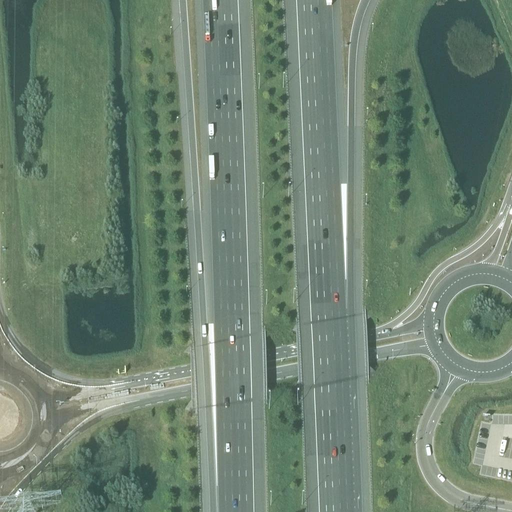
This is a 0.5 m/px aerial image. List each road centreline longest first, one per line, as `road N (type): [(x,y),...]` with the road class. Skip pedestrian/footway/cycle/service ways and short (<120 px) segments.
road 1 (motorway): [(181,0),(209,408),(231,511)]
road 2 (motorway): [(218,0),(236,511)]
road 3 (secondary): [(124,403),(437,345)]
road 4 (motorway): [(328,311),(351,184),(352,52),(365,0)]
road 5 (motorway): [(328,311),(314,0)]
road 6 (secondary): [(393,333),(111,389)]
road 7 (unclassified): [(511,511),(453,496),(429,471),(427,423),(457,367)]
road 8 (motorway): [(336,511),(328,311)]
road 9 (motorway): [(511,207),(433,274),(393,333)]
road 10 (secondary): [(4,511),(70,437),(124,403)]
road 11 (motorway): [(111,389),(40,367),(15,345),(0,312)]
